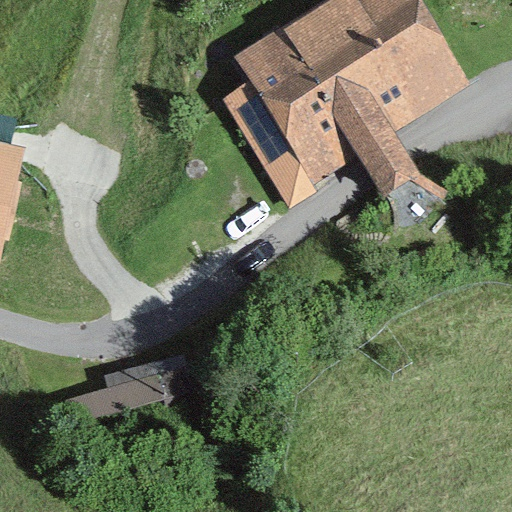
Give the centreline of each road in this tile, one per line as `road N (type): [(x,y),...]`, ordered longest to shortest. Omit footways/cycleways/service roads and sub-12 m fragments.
road 1 (unclassified): [(353,178),(155,317),(100,333),(0,321)]
road 2 (unclassified): [(511,75),(391,154)]
